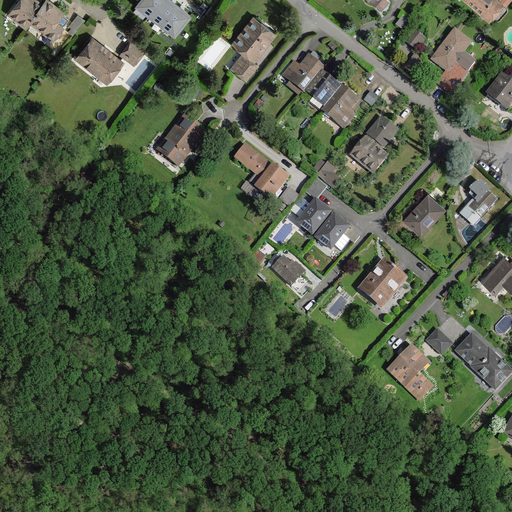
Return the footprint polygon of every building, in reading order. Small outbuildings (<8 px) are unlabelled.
[(45,36),(63,13),(45,0),(42,0),(40,4),(34,0),(19,0),(8,15),(25,29),(30,24),(45,36)] [(169,0),(142,0),(135,9),(174,40),(192,18),(169,0)] [(183,0),(196,10),(203,0),(183,0)] [(365,0),(380,12),(389,0),(365,0)] [(503,7),(494,0),(464,0),(489,22),(503,7)] [(85,21),(74,11),(60,28),(71,38),(85,21)] [(276,34),(252,15),(229,45),(241,54),(228,70),(244,83),(257,67),(253,64),(276,34)] [(419,49),(429,37),(418,29),(408,40),(419,49)] [(472,44),(454,30),(431,61),(446,72),(437,86),(451,96),(475,62),(465,55),(472,44)] [(133,68),(146,52),(132,40),(117,58),(92,38),(73,60),(106,86),(125,61),(133,68)] [(348,112),(356,102),(320,74),(323,70),(307,57),(299,68),(293,63),(281,78),(324,111),(320,114),(342,131),(354,116),(348,112)] [(511,85),(501,77),(486,98),(508,114),(511,107),(511,85)] [(205,134),(182,117),(155,153),(177,170),(205,134)] [(381,153),(396,134),(380,120),(348,158),(373,178),(388,159),(381,153)] [(270,204),(288,181),(244,146),(233,161),(259,181),(252,190),(270,204)] [(336,171),(328,164),(319,177),(336,190),(342,182),(333,175),(336,171)] [(317,179),(306,193),(316,201),(327,188),(317,179)] [(468,209),(480,220),(496,203),(488,195),(490,193),(480,183),(467,191),(476,200),(468,209)] [(280,200),(290,209),(299,197),(289,189),(280,200)] [(428,193),(403,222),(421,237),(445,209),(428,193)] [(317,203),(298,225),(313,237),(331,215),(317,203)] [(335,219),(317,241),(331,252),(349,230),(335,219)] [(284,255),(274,266),(293,282),(305,269),(297,261),(294,264),(284,255)] [(511,294),(511,261),(510,264),(504,258),(481,283),(495,295),(503,286),(511,294)] [(406,281),(382,262),(357,293),(381,312),(406,281)] [(452,346),(436,332),(426,344),(442,357),(452,346)] [(511,376),(511,372),(472,335),(454,355),(496,394),(511,376)] [(419,404),(433,390),(419,376),(429,366),(410,348),(386,372),(419,404)] [(511,417),(510,417),(500,436),(511,443),(511,417)]
